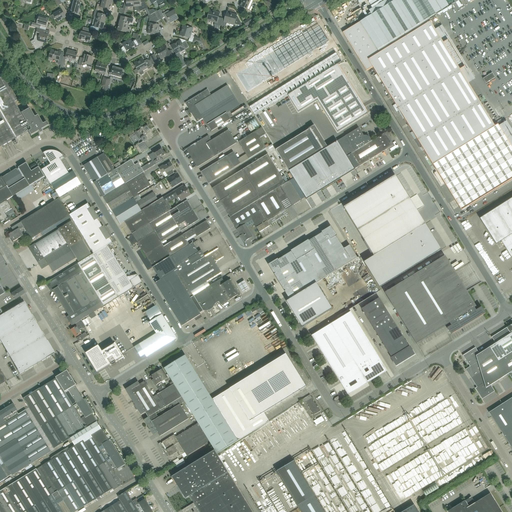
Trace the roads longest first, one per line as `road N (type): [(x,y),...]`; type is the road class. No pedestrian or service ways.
road 1 (unclassified): [(184,340),(61,148),(42,145),(0,169)]
road 2 (secondary): [(239,45),(122,114),(89,119),(42,97),(0,36)]
road 3 (tertiary): [(262,292),(339,412),(440,354)]
road 4 (unclassified): [(242,257),(410,153)]
road 5 (unclassified): [(507,311),(410,153)]
road 6 (unclassified): [(410,153),(317,2)]
road 7 (unclassified): [(242,257),(161,127),(173,108)]
road 8 (tertiary): [(71,358),(0,242)]
